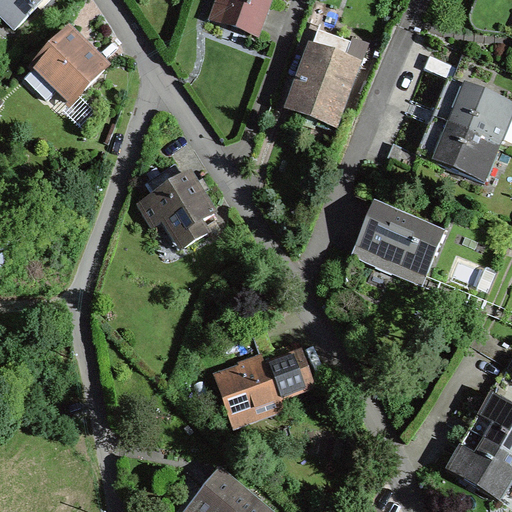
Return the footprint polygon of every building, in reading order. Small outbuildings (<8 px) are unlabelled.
[(0,0),(0,15),(15,30),(37,8),(33,4),(36,0),(0,0)] [(268,0),(225,0),(218,20),(256,34),(268,0)] [(68,34),(34,68),(36,69),(25,80),(47,101),(57,91),(71,104),(105,70),(68,34)] [(369,45),(351,38),(344,57),(362,64),(369,45)] [(305,66),(290,105),(337,122),(359,64),(326,52),(319,71),(305,66)] [(511,104),(452,80),(457,67),(430,56),(424,70),(448,80),(433,117),(500,145),(511,115),(511,104)] [(420,157),(484,183),(500,145),(433,117),(417,154),(393,145),(388,159),(415,170),(415,169),(420,157)] [(156,197),(184,180),(175,166),(148,183),(156,197)] [(190,176),(184,180),(156,197),(140,207),(152,228),(167,219),(185,248),(207,234),(201,223),(214,215),(190,176)] [(374,203),(352,258),(376,268),(380,258),(426,277),(445,232),(374,203)] [(474,309),(481,312),(486,302),(479,299),(474,309)] [(264,368),(276,364),(262,325),(250,329),(260,359),(264,368)] [(264,368),(260,359),(240,366),(241,369),(216,378),(230,418),(313,388),(301,355),(276,364),(264,368)] [(492,395),(511,406),(511,371),(507,369),(492,395)] [(511,406),(492,395),(447,471),(499,501),(511,478),(511,406)] [(271,511),(220,469),(187,509),(191,511),(271,511)]
